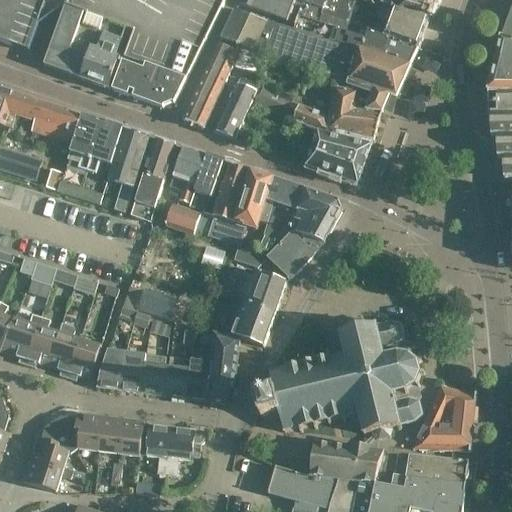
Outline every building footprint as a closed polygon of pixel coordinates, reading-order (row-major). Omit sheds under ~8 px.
[(65,8),(103,21),(126,30),(134,32),(124,58),(112,92),(128,97),(130,92),(135,94),(133,99),(163,110),(163,108),(172,104),(174,105),(226,0),(0,0),(0,42),(29,53),(39,24),(65,8)] [(241,0),(238,5),(286,23),(293,6),(318,15),(323,0),(241,0)] [(333,44),(411,65),(418,51),(428,21),(391,9),(389,15),(359,5),(346,0),(323,0),(318,15),(293,6),(286,23),(287,24),(285,28),(288,29),(288,30),(331,43),(333,44)] [(346,0),(359,5),(389,15),(391,9),(428,21),(433,8),(434,8),(437,0),(346,0)] [(44,67),(80,80),(90,53),(103,21),(65,8),(44,67)] [(511,11),(502,40),(511,42),(511,11)] [(339,84),(338,89),(359,92),(360,89),(375,94),(367,114),(380,119),(389,95),(396,98),(411,65),(333,44),(331,43),(288,30),(288,29),(285,28),(269,24),(235,12),(221,41),(240,49),(241,49),(254,54),(255,54),(305,71),(305,73),(330,81),(339,84)] [(90,53),(80,80),(81,80),(109,90),(118,64),(114,63),(126,30),(103,21),(90,53)] [(511,42),(502,40),(501,39),(496,59),(511,63),(511,42)] [(240,49),(221,41),(184,123),(204,131),(227,80),(241,49),(240,49)] [(511,92),(511,63),(496,59),(489,89),(499,93),(511,92)] [(214,135),(235,142),(260,86),(240,79),(214,135)] [(422,117),(431,87),(416,83),(408,113),(422,117)] [(359,92),(338,89),(334,89),(329,118),(299,105),(263,88),(256,105),(291,122),(318,133),(326,135),(326,133),(372,144),(381,119),(380,119),(367,114),(375,94),(360,89),(359,92)] [(0,89),(0,126),(7,128),(11,116),(12,115),(8,114),(14,94),(0,89)] [(511,92),(499,93),(489,89),(488,94),(488,117),(491,117),(492,139),(497,139),(498,160),(504,160),(504,182),(511,181),(511,194),(511,206),(511,92)] [(34,123),(31,132),(73,145),(82,117),(82,115),(14,94),(8,114),(12,115),(11,116),(34,123)] [(78,170),(87,173),(101,126),(96,124),(97,122),(82,117),(73,145),(70,154),(67,162),(79,165),(78,170)] [(100,163),(111,167),(122,131),(108,126),(107,128),(101,126),(87,173),(96,175),(100,163)] [(134,189),(150,139),(122,131),(111,167),(107,181),(123,186),(115,212),(126,215),(134,190),(134,189)] [(372,147),(326,135),(318,133),(306,168),(358,186),(372,147)] [(176,147),(155,141),(143,177),(131,218),(151,225),(176,147)] [(46,166),(36,162),(16,155),(0,149),(0,175),(7,178),(8,174),(29,182),(32,173),(42,176),(46,166)] [(194,238),(195,234),(203,214),(189,209),(208,158),(184,149),(173,179),(186,184),(179,203),(177,209),(173,208),(166,228),(194,238)] [(208,158),(195,194),(214,200),(228,165),(208,158)] [(208,202),(204,214),(234,224),(251,174),(228,165),(214,200),(213,203),(208,202)] [(46,189),(58,192),(61,183),(64,175),(52,171),(46,189)] [(234,224),(204,214),(203,214),(195,234),(207,238),(207,240),(240,250),(246,228),(259,232),(261,224),(267,226),(274,206),(281,184),(272,181),(251,174),(234,224)] [(81,189),(61,183),(58,192),(57,194),(78,200),(81,189)] [(241,251),(237,263),(256,269),(258,270),(267,260),(286,241),(293,233),(299,212),(337,223),(343,212),(340,205),(281,184),(274,206),(267,226),(265,234),(262,241),(259,252),(249,249),(241,251)] [(81,189),(78,200),(100,207),(103,196),(81,189)] [(299,212),(293,233),(322,241),(327,242),(327,241),(328,239),(337,223),(299,212)] [(286,241),(267,260),(288,281),(289,282),(315,255),(325,245),(326,246),(327,242),(322,241),(293,233),(286,241)] [(0,261),(11,265),(14,257),(1,253),(0,258),(0,261)] [(24,261),(20,274),(33,278),(37,265),(24,261)] [(33,278),(31,282),(52,288),(53,282),(57,271),(37,265),(33,278)] [(57,271),(53,282),(75,289),(79,278),(57,271)] [(248,298),(245,305),(276,315),(287,284),(286,284),(256,274),(250,292),(248,298)] [(93,298),(97,284),(79,278),(75,289),(74,292),(93,298)] [(119,291),(107,287),(105,295),(116,299),(119,291)] [(1,304),(0,304),(0,350),(15,323),(14,323),(4,317),(9,309),(1,304)] [(264,348),(276,315),(245,305),(243,309),(239,308),(236,316),(233,324),(238,326),(233,338),(263,348),(264,348)] [(122,310),(119,320),(133,324),(136,314),(122,310)] [(151,317),(138,314),(136,314),(133,324),(133,326),(147,331),(151,317)] [(26,367),(42,319),(32,317),(30,325),(15,320),(14,323),(15,323),(0,350),(0,353),(19,359),(18,365),(26,367)] [(59,335),(48,331),(51,322),(42,319),(26,367),(35,370),(36,365),(48,369),(60,335),(59,335)] [(373,437),(371,439),(361,448),(315,443),(311,478),(277,468),(269,495),(297,503),(294,511),(330,511),(338,482),(374,485),(378,485),(385,469),(388,455),(384,454),(384,453),(377,452),(378,441),(390,438),(392,431),(392,428),(416,423),(423,415),(420,401),(421,398),(417,387),(421,376),(418,363),(410,355),(406,341),(405,340),(401,324),(391,323),(369,328),(368,324),(363,320),(349,323),(347,330),(348,334),(339,336),(344,354),(269,372),(274,393),(255,397),(260,420),(280,415),(284,434),(359,416),(364,436),(372,434),(373,437)] [(170,327),(153,322),(149,333),(169,339),(170,327)] [(68,380),(80,342),(73,339),(75,332),(73,329),(62,325),(59,335),(60,335),(48,369),(60,373),(59,378),(68,380)] [(182,346),(193,348),(195,335),(183,333),(182,346)] [(199,345),(203,346),(214,347),(215,336),(200,335),(199,345)] [(211,372),(234,375),(235,362),(237,343),(215,336),(214,347),(212,364),(211,372)] [(80,342),(68,380),(76,383),(78,378),(91,382),(102,349),(80,342)] [(126,355),(108,352),(97,389),(121,392),(125,363),(126,355)] [(125,363),(121,392),(142,395),(146,357),(126,355),(125,363)] [(166,360),(146,357),(142,395),(165,398),(169,368),(165,367),(166,360)] [(170,359),(169,368),(165,398),(187,400),(190,370),(191,362),(170,359)] [(190,370),(187,400),(207,403),(211,372),(212,364),(191,362),(190,370)] [(211,372),(207,403),(230,406),(234,375),(211,372)] [(461,393),(443,390),(441,389),(411,450),(471,455),(476,395),(461,393)] [(0,431),(4,433),(9,418),(0,394),(0,431)] [(69,444),(75,453),(78,451),(99,453),(104,418),(78,415),(77,420),(75,441),(69,444)] [(63,418),(46,429),(43,440),(63,446),(62,450),(69,444),(75,441),(77,420),(63,418)] [(104,418),(99,453),(120,456),(125,421),(104,418)] [(141,457),(144,437),(145,423),(125,421),(120,456),(140,458),(141,457)] [(144,437),(141,457),(146,457),(146,458),(159,460),(157,477),(167,478),(169,461),(173,430),(150,427),(149,437),(144,437)] [(196,434),(196,433),(173,430),(169,461),(167,478),(178,479),(180,462),(191,463),(192,464),(193,459),(199,460),(201,447),(205,445),(205,438),(203,435),(196,434)] [(0,431),(0,454),(2,455),(9,434),(4,433),(0,431)] [(75,453),(69,444),(62,450),(63,446),(43,440),(37,439),(29,464),(63,474),(64,470),(69,454),(72,455),(75,453)] [(378,485),(391,487),(405,490),(406,483),(415,485),(416,479),(467,485),(469,464),(388,455),(385,469),(378,485)] [(71,481),(72,477),(73,473),(64,470),(63,474),(29,464),(23,484),(57,494),(62,478),(71,481)] [(113,475),(121,476),(122,466),(114,465),(113,475)] [(121,476),(113,475),(112,485),(120,486),(121,476)] [(463,511),(467,485),(416,479),(415,485),(406,483),(405,490),(391,487),(378,485),(374,485),(338,482),(330,511),(463,511)] [(147,497),(149,485),(137,483),(136,496),(147,497)] [(159,499),(160,491),(161,486),(149,485),(147,497),(159,499)]
